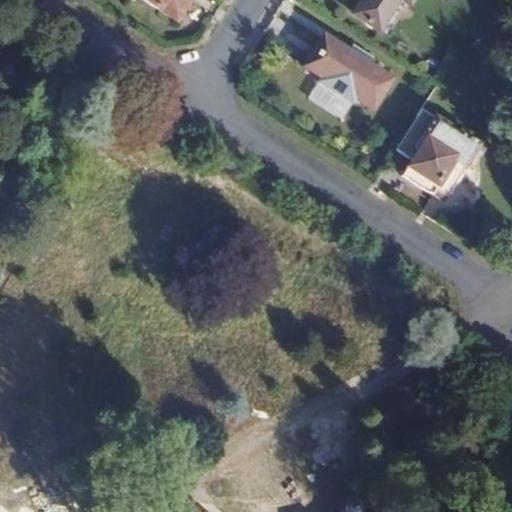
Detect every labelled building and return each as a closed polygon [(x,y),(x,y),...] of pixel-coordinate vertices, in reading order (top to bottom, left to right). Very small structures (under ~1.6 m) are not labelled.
[(139,0),(172,20),(185,0),(139,0)] [(406,0),(409,2),(409,0),(361,0),(353,12),(380,27),(395,0),(406,0)] [(321,36),(301,67),(319,78),(317,81),(350,102),(352,98),(370,109),(390,79),(368,65),(346,52),(321,36)] [(350,44),(346,52),(368,65),(372,58),(350,44)] [(350,102),(317,81),(306,98),(339,119),(350,102)] [(420,107),(392,149),(411,159),(401,175),(430,193),(434,189),(445,196),(477,143),(420,107)] [(195,511),(185,502),(175,511),(358,511),(361,505),(354,498),(342,502),(337,511),(195,511)]
